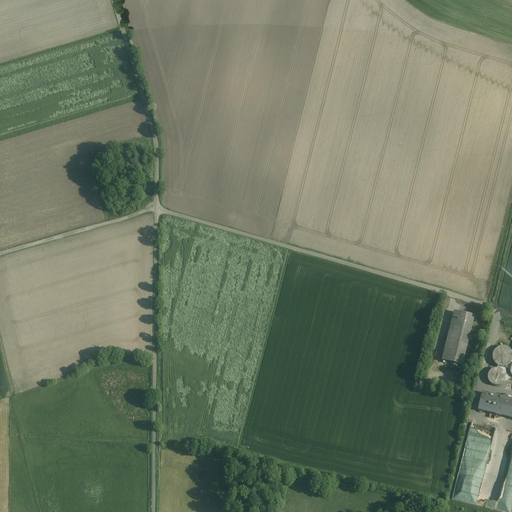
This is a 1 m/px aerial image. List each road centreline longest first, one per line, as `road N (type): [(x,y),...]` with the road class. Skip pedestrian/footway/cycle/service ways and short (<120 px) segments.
road 1 (unclassified): [(152,207),(511,314)]
road 2 (unclassified): [(152,207),(151,511)]
road 3 (unclassified): [(111,0),(149,124),(152,207)]
road 4 (track): [(0,252),(152,207)]
